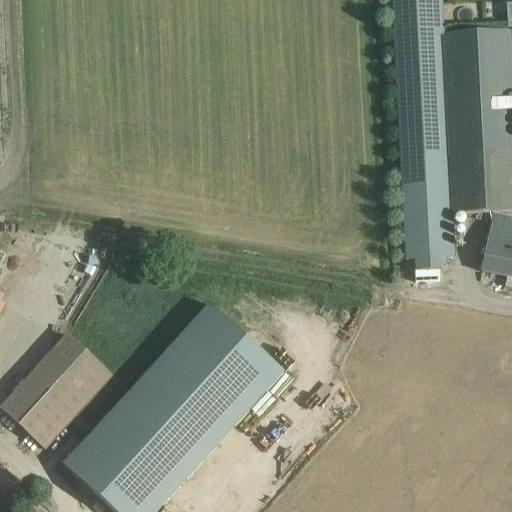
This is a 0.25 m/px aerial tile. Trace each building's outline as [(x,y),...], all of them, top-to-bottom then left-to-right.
[(511,32),(444,36),(441,0),(392,0),(406,263),(415,262),(416,285),(440,283),(439,268),(446,268),(446,260),(455,260),(453,216),(511,212),(511,32)] [(481,273),(511,279),(511,219),(494,215),(481,273)] [(209,307),(62,468),(110,511),(159,511),(285,375),(209,307)] [(0,413),(43,453),(112,378),(66,337),(0,409),(0,413)] [(193,482),(202,490),(223,468),(214,459),(193,482)]
